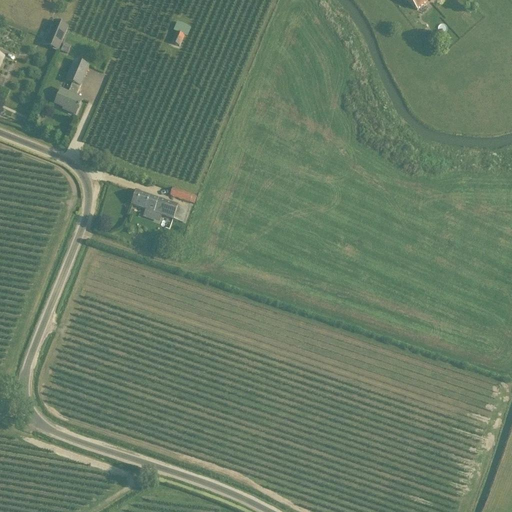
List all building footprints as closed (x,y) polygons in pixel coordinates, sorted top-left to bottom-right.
[(407,0),(417,11),(428,0),(407,0)] [(68,28),(53,22),(43,46),(43,47),(58,53),(68,28)] [(190,28),(180,24),(177,23),(173,32),(176,33),(171,44),(179,47),(184,37),(186,38),(190,28)] [(63,44),(60,52),(67,55),(70,47),(63,44)] [(75,116),(82,100),(76,97),(80,88),(89,67),(74,60),(65,82),(72,85),(68,93),(61,90),(54,105),(67,111),(66,112),(66,113),(75,116)] [(170,197),(189,204),(192,196),(172,190),(170,197)] [(136,192),(131,206),(183,224),(187,210),(178,206),(178,205),(158,199),(136,192)] [(173,259),(175,255),(165,252),(166,250),(157,247),(156,253),(173,259)]
